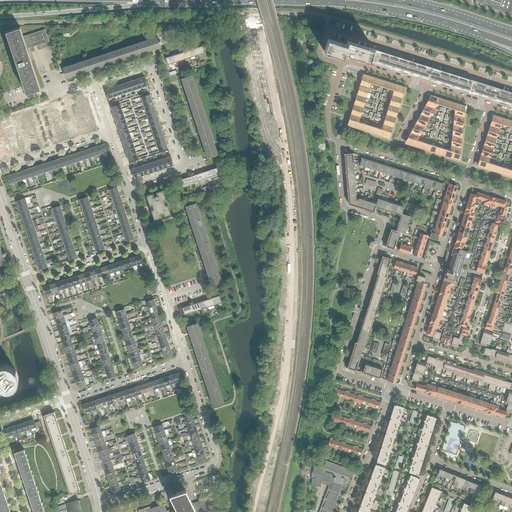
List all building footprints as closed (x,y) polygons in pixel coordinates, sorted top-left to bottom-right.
[(487,0),(485,7),(498,11),(501,0),(487,0)] [(511,0),(501,0),(498,11),(500,11),(511,15),(511,0)] [(38,88),(31,67),(28,58),(30,58),(29,50),(25,50),(24,46),(21,37),(20,34),(18,28),(19,28),(19,27),(7,31),(7,32),(8,31),(11,40),(0,43),(0,51),(2,57),(12,54),(11,50),(14,49),(28,92),(27,92),(27,93),(39,89),(39,88),(38,88)] [(45,29),(21,37),(24,46),(29,44),(31,47),(49,41),(45,29)] [(157,37),(160,45),(168,43),(165,34),(166,34),(165,32),(164,32),(164,31),(156,34),(157,37)] [(157,37),(141,42),(145,52),(161,47),(160,45),(157,37)] [(346,45),(328,39),(324,51),(329,53),(343,57),(343,56),(344,53),(511,105),(511,92),(347,41),(346,44),(346,45)] [(141,42),(126,47),(129,57),(145,52),(141,42)] [(202,46),(195,48),(197,55),(204,53),(202,46)] [(126,47),(110,52),(113,62),(129,57),(126,47)] [(198,57),(197,55),(195,48),(188,50),(190,57),(194,56),(195,58),(198,57)] [(183,59),(190,57),(188,50),(181,52),(183,59)] [(110,52),(94,57),(97,68),(113,62),(110,52)] [(181,52),(174,55),(176,62),(183,59),(181,52)] [(167,65),(176,62),(174,55),(165,58),(167,65)] [(94,57),(78,62),(82,73),(97,68),(94,57)] [(66,78),(82,73),(78,62),(62,67),(66,78)] [(361,80),(367,82),(369,76),(363,74),(361,80)] [(191,75),(181,78),(186,94),(196,91),(191,75)] [(377,78),(369,76),(367,82),(371,83),(375,85),(377,78)] [(144,77),(139,79),(142,88),(147,86),(144,77)] [(399,85),(391,83),(389,89),(393,90),(397,91),(399,85)] [(405,87),(399,85),(397,91),(403,93),(405,87)] [(110,88),(105,90),(108,99),(113,97),(110,88)] [(202,107),(196,91),(186,94),(191,110),(202,107)] [(150,95),(141,98),(142,103),(151,100),(150,95)] [(427,101),(434,103),(436,97),(430,95),(427,101)] [(443,99),(436,97),(434,103),(437,104),(441,105),(443,99)] [(457,110),(459,104),(452,102),(450,108),(454,109),(457,110)] [(120,104),(110,107),(112,112),(121,109),(120,104)] [(207,123),(202,107),(191,110),(196,126),(207,123)] [(0,152),(1,156),(8,153),(9,157),(42,146),(39,136),(6,146),(2,133),(35,122),(31,111),(0,121),(0,152)] [(453,120),(463,123),(464,117),(454,114),(453,120)] [(500,117),(493,115),(491,121),(498,123),(500,117)] [(500,117),(498,123),(505,125),(507,119),(500,117)] [(355,128),(357,121),(349,119),(347,125),(355,128)] [(462,128),(463,123),(453,120),(453,125),(462,128)] [(358,122),(357,121),(355,128),(362,130),(366,124),(358,122)] [(212,138),(207,123),(196,126),(202,142),(212,138)] [(452,130),(462,133),(462,128),(453,125),(452,130)] [(373,133),(381,136),(383,129),(381,129),(375,127),(373,133)] [(391,132),(383,129),(381,136),(389,138),(391,132)] [(461,138),(462,133),(452,130),(452,135),(461,138)] [(451,140),(461,143),(461,138),(452,135),(451,140)] [(413,146),(415,140),(407,137),(404,143),(413,146)] [(217,154),(212,138),(202,142),(207,158),(217,154)] [(415,140),(413,146),(420,148),(423,143),(424,142),(417,140),(415,140)] [(460,148),(461,143),(451,140),(451,145),(460,148)] [(166,143),(156,146),(158,151),(167,148),(166,143)] [(104,144),(98,146),(101,157),(103,156),(102,153),(106,152),(104,144)] [(429,151),(436,153),(439,147),(431,144),(429,151)] [(92,148),(95,159),(97,158),(96,155),(99,154),(100,157),(101,157),(98,146),(92,148)] [(92,148),(86,150),(90,161),(91,160),(90,157),(93,156),(94,159),(95,159),(92,148)] [(450,157),(452,151),(450,150),(444,149),(442,155),(450,157)] [(89,161),(90,161),(86,150),(81,152),(84,162),(85,162),(84,159),(88,158),(89,161)] [(459,160),(460,153),(452,151),(450,157),(459,160)] [(83,163),(84,162),(81,152),(75,154),(78,164),(80,164),(79,161),(82,160),(83,163)] [(135,153),(126,156),(128,161),(137,158),(135,153)] [(77,165),(78,164),(75,154),(69,155),(73,166),(74,166),(73,163),(76,162),(77,165)] [(71,167),(73,166),(69,155),(63,157),(67,168),(68,168),(67,164),(70,163),(71,167)] [(66,168),(67,168),(63,157),(58,159),(61,170),(63,170),(62,166),(65,165),(66,168)] [(170,157),(165,159),(168,168),(173,166),(170,157)] [(61,170),(58,159),(52,161),(56,172),(57,171),(56,168),(59,167),(60,170),(61,170)] [(484,168),(486,162),(479,159),(477,166),(484,168)] [(56,172),(52,161),(46,163),(50,174),(51,173),(50,170),(53,169),(54,172),(56,172)] [(492,171),(495,165),(486,162),(484,168),(492,171)] [(50,174),(46,163),(41,165),(44,175),(45,175),(44,172),(48,171),(49,174),(50,174)] [(44,175),(41,165),(35,167),(38,177),(40,177),(39,174),(42,173),(43,176),(44,175)] [(38,177),(35,167),(29,168),(33,179),(34,179),(33,176),(36,175),(37,178),(38,177)] [(221,176),(218,167),(210,170),(213,179),(221,176)] [(31,180),(33,179),(29,168),(24,170),(27,181),(28,181),(27,178),(30,177),(31,180)] [(136,168),(131,170),(134,179),(139,177),(136,168)] [(503,174),(511,176),(511,172),(511,169),(505,168),(503,174)] [(27,181),(24,170),(18,172),(21,183),(23,183),(22,180),(25,179),(26,181),(27,181)] [(211,180),(213,179),(210,170),(203,172),(205,179),(210,177),(211,180)] [(20,183),(21,183),(18,172),(12,174),(16,185),(17,184),(16,181),(19,180),(20,183)] [(197,182),(205,179),(203,172),(195,175),(197,182)] [(16,185),(12,174),(6,176),(9,184),(13,182),(14,185),(16,185)] [(195,175),(188,177),(190,184),(197,182),(195,175)] [(183,187),(190,184),(188,177),(180,180),(183,187)] [(443,184),(438,182),(435,189),(441,191),(443,184)] [(449,183),(447,189),(455,192),(456,187),(455,185),(449,183)] [(116,187),(108,190),(110,194),(107,195),(108,197),(118,193),(116,187)] [(447,189),(445,195),(453,198),(455,192),(447,189)] [(170,214),(162,190),(156,192),(157,195),(153,196),(152,193),(146,195),(154,220),(160,218),(159,214),(163,213),(164,216),(170,214)] [(477,192),(476,194),(475,198),(478,198),(478,200),(480,201),(481,199),(481,200),(482,200),(484,194),(477,192)] [(118,193),(108,197),(108,198),(111,197),(112,200),(109,201),(109,202),(120,199),(118,193)] [(354,197),(355,197),(355,194),(355,193),(351,194),(351,195),(347,195),(348,202),(348,203),(349,204),(350,205),(351,205),(354,197)] [(474,202),(475,198),(476,194),(475,194),(475,195),(470,193),(468,202),(477,205),(478,203),(474,202)] [(491,197),(484,194),(482,200),(483,200),(482,203),(483,203),(482,207),(484,207),(485,204),(486,205),(486,204),(489,205),(491,197)] [(445,195),(443,201),(451,204),(453,198),(445,195)] [(81,205),(89,203),(87,197),(79,199),(81,205)] [(496,204),(497,205),(499,199),(491,197),(489,205),(493,206),(492,207),(493,207),(493,208),(494,209),(496,204)] [(15,201),(17,207),(26,204),(24,198),(15,201)] [(111,207),(111,208),(122,204),(120,199),(109,202),(110,203),(113,202),(114,206),(111,207)] [(375,207),(383,209),(386,201),(377,199),(376,204),(375,207)] [(506,201),(499,199),(497,205),(501,206),(504,207),(506,201)] [(391,212),(394,204),(386,201),(383,209),(391,212)] [(443,201),(441,208),(449,210),(451,204),(443,201)] [(466,207),(474,210),(475,206),(475,207),(476,206),(478,206),(479,205),(477,205),(468,202),(467,202),(466,207)] [(82,211),(91,208),(89,203),(81,205),(82,211)] [(190,222),(201,218),(195,203),(185,206),(190,222)] [(17,207),(19,212),(28,210),(26,204),(17,207)] [(113,214),(124,210),(122,204),(111,208),(112,209),(115,208),(116,211),(113,212),(113,214)] [(399,215),(402,214),(401,213),(403,207),(394,204),(391,212),(397,214),(398,214),(399,215)] [(59,206),(52,208),(53,213),(50,214),(51,215),(61,212),(59,206)] [(464,213),(476,217),(476,216),(473,215),(474,213),(473,213),(474,210),(466,207),(464,213)] [(82,211),(84,217),(93,214),(91,208),(82,211)] [(441,208),(439,214),(447,216),(449,210),(441,208)] [(19,212),(21,218),(30,215),(28,210),(19,212)] [(115,219),(126,216),(124,210),(113,214),(114,215),(117,214),(118,217),(115,218),(115,219)] [(61,212),(51,215),(51,216),(54,215),(55,218),(52,219),(52,221),(63,217),(61,212)] [(84,217),(86,222),(95,220),(93,214),(84,217)] [(398,222),(407,224),(409,216),(407,215),(404,214),(402,214),(399,215),(399,216),(400,216),(400,217),(400,218),(399,219),(398,222)] [(439,214),(437,220),(445,222),(447,216),(439,214)] [(21,218),(23,224),(31,221),(30,215),(21,218)] [(117,225),(128,221),(126,216),(115,219),(116,221),(119,220),(120,223),(117,224),(117,225)] [(54,225),(54,227),(65,223),(63,217),(52,221),(53,222),(56,221),(57,224),(54,225)] [(206,234),(201,218),(190,222),(195,238),(206,234)] [(470,225),(469,225),(470,221),(462,219),(461,224),(472,228),(472,227),(470,226),(470,225)] [(86,222),(88,228),(96,225),(95,220),(86,222)] [(445,222),(437,220),(435,226),(443,228),(445,222)] [(23,224),(25,230),(33,227),(31,221),(23,224)] [(118,229),(119,231),(130,227),(128,221),(117,225),(117,226),(120,225),(121,228),(118,229)] [(404,233),(407,224),(398,222),(396,230),(399,232),(404,233)] [(56,231),(56,232),(67,229),(65,223),(54,227),(55,228),(58,227),(59,230),(56,231)] [(472,229),(472,228),(461,224),(459,230),(467,233),(468,229),(469,229),(469,228),(472,229)] [(98,231),(96,225),(88,228),(90,234),(98,231)] [(435,226),(433,232),(441,234),(443,228),(435,226)] [(495,234),(497,229),(485,226),(485,228),(489,229),(488,231),(495,234)] [(35,233),(33,227),(25,230),(27,235),(35,233)] [(132,233),(130,227),(119,231),(119,232),(122,231),(123,234),(120,235),(121,236),(132,233)] [(69,234),(67,229),(56,232),(57,233),(60,233),(61,236),(58,237),(58,238),(69,234)] [(397,238),(399,232),(396,230),(391,229),(390,229),(389,235),(397,238)] [(466,236),(467,233),(459,230),(457,236),(469,239),(469,238),(466,237),(467,236),(466,236)] [(90,234),(92,239),(100,237),(98,231),(90,234)] [(27,235),(29,241),(37,238),(35,233),(27,235)] [(132,233),(121,236),(121,238),(124,237),(126,241),(134,239),(132,233)] [(420,233),(418,239),(426,241),(428,235),(420,233)] [(60,242),(60,244),(71,240),(69,234),(58,238),(58,239),(61,238),(62,241),(60,242)] [(211,250),(206,234),(195,238),(200,254),(211,250)] [(395,244),(397,238),(389,235),(387,242),(395,244)] [(486,238),(485,240),(493,243),(494,238),(482,235),(482,237),(486,238)] [(455,241),(463,244),(464,240),(465,241),(466,239),(468,240),(469,239),(457,236),(455,241)] [(92,239),(94,245),(102,242),(100,237),(92,239)] [(29,241),(31,247),(39,244),(37,238),(29,241)] [(61,248),(62,249),(73,246),(71,240),(60,244),(60,245),(63,244),(64,247),(61,248)] [(462,247),(463,244),(455,241),(455,242),(454,247),(465,251),(465,249),(462,248),(463,247),(462,247)] [(104,248),(102,242),(94,245),(96,251),(104,248)] [(31,247),(33,253),(41,250),(39,244),(31,247)] [(404,252),(409,254),(412,246),(406,245),(404,252)] [(63,254),(64,255),(75,251),(73,246),(62,249),(62,251),(65,250),(66,253),(63,254)] [(465,251),(454,247),(453,247),(453,249),(451,253),(451,255),(453,255),(448,269),(446,268),(442,280),(443,280),(455,284),(463,259),(464,259),(467,251),(465,251)] [(33,253),(34,258),(43,256),(41,250),(33,253)] [(216,266),(211,250),(200,254),(205,269),(216,266)] [(76,257),(75,251),(64,255),(64,256),(67,255),(69,260),(76,257)] [(140,255),(134,257),(138,267),(139,267),(138,264),(142,262),(140,255)] [(34,258),(36,264),(45,261),(43,256),(34,258)] [(128,259),(132,269),(133,269),(132,266),(135,265),(136,268),(138,267),(134,257),(128,259)] [(123,261),(126,271),(127,271),(126,268),(129,267),(130,270),(132,269),(128,259),(123,261)] [(47,267),(45,261),(36,264),(38,270),(47,267)] [(117,262),(120,273),(122,273),(121,270),(124,269),(125,272),(126,271),(123,261),(117,262)] [(119,273),(120,273),(117,262),(111,264),(115,275),(116,274),(115,271),(118,270),(119,273)] [(113,275),(115,275),(111,264),(106,266),(109,277),(110,276),(109,273),(112,272),(113,275)] [(377,273),(378,274),(386,276),(389,268),(384,266),(379,265),(377,273)] [(412,265),(410,273),(415,274),(418,267),(412,265)] [(473,267),(476,269),(476,271),(483,273),(484,269),(473,265),(473,267)] [(108,277),(109,277),(106,266),(100,268),(103,279),(105,278),(104,275),(107,274),(108,277)] [(221,282),(216,266),(205,269),(211,285),(221,282)] [(102,279),(103,279),(100,268),(94,270),(98,281),(99,280),(98,277),(101,276),(102,279)] [(96,281),(98,281),(94,270),(88,272),(92,282),(93,282),(92,279),(95,278),(96,281)] [(91,283),(92,282),(88,272),(83,274),(86,284),(88,284),(87,281),(90,280),(91,283)] [(85,285),(86,284),(83,274),(77,275),(81,286),(82,286),(81,283),(84,282),(85,285)] [(385,285),(388,276),(386,276),(378,274),(375,282),(385,285)] [(79,287),(81,286),(77,275),(71,277),(75,288),(76,288),(75,285),(78,284),(79,287)] [(425,277),(417,275),(416,280),(418,281),(418,282),(425,284),(426,283),(424,282),(425,277)] [(74,288),(75,288),(71,277),(66,279),(69,290),(70,289),(69,286),(73,285),(74,288)] [(68,290),(69,290),(66,279),(60,281),(64,292),(65,291),(64,288),(67,287),(68,290)] [(471,285),(479,287),(480,283),(467,279),(466,280),(469,281),(472,282),(471,285)] [(62,292),(64,292),(60,281),(54,283),(58,294),(59,293),(58,290),(61,289),(62,292)] [(372,291),(382,294),(385,285),(375,282),(372,291)] [(425,284),(418,282),(416,288),(424,291),(425,284)] [(54,283),(49,285),(52,295),(53,295),(52,292),(55,291),(56,294),(58,294),(54,283)] [(470,286),(470,289),(477,291),(479,287),(471,285),(466,283),(465,286),(467,286),(467,285),(470,286)] [(51,296),(52,295),(49,285),(43,287),(45,294),(50,293),(51,296)] [(449,292),(448,292),(449,288),(441,286),(439,292),(451,295),(451,294),(448,293),(449,292)] [(424,291),(416,288),(414,294),(422,297),(424,291)] [(370,299),(379,302),(382,294),(372,291),(370,299)] [(422,297),(414,294),(412,300),(420,303),(422,297)] [(219,295),(211,298),(214,305),(221,302),(219,295)] [(444,303),(445,300),(438,297),(436,303),(447,306),(448,305),(445,305),(445,303),(444,303)] [(211,298),(205,300),(207,307),(214,305),(211,298)] [(144,307),(144,309),(155,305),(153,299),(145,302),(147,306),(144,307)] [(367,308),(377,311),(379,302),(370,299),(367,308)] [(205,300),(198,302),(200,309),(207,307),(205,300)] [(420,303),(412,300),(410,307),(418,309),(420,303)] [(463,306),(464,306),(472,309),(473,304),(462,301),(460,300),(459,302),(462,302),(461,303),(463,303),(463,306)] [(198,302),(191,305),(193,311),(200,309),(198,302)] [(447,308),(447,306),(436,303),(434,309),(442,311),(443,308),(444,308),(444,307),(447,308)] [(146,313),(146,314),(157,311),(155,305),(144,309),(145,310),(148,309),(149,312),(146,313)] [(184,315),(193,311),(191,305),(181,308),(182,310),(183,312),(184,315)] [(418,309),(410,307),(408,313),(416,315),(418,309)] [(365,316),(374,319),(377,311),(367,308),(365,316)] [(117,317),(126,315),(124,309),(115,311),(117,317)] [(441,315),(442,311),(434,309),(432,314),(444,318),(444,316),(441,316),(442,315),(441,315)] [(61,310),(53,313),(55,319),(63,316),(61,310)] [(159,316),(157,311),(146,314),(147,315),(150,314),(151,317),(148,318),(148,320),(159,316)] [(416,315),(408,313),(406,319),(414,321),(416,315)] [(443,319),(444,318),(432,314),(430,320),(438,322),(439,319),(440,319),(441,318),(443,319)] [(117,317),(119,323),(128,320),(126,315),(117,317)] [(55,319),(56,325),(65,322),(63,316),(55,319)] [(161,322),(159,316),(148,320),(148,321),(151,320),(153,323),(149,324),(150,326),(161,322)] [(362,325),(372,328),(374,319),(365,316),(362,325)] [(87,326),(87,327),(98,324),(96,318),(88,320),(90,325),(87,326)] [(414,321),(406,319),(404,325),(412,327),(414,321)] [(119,323),(121,329),(129,326),(128,320),(119,323)] [(437,326),(438,322),(430,320),(428,326),(429,326),(435,327),(437,328),(438,326),(437,326)] [(56,325),(58,330),(67,328),(65,322),(56,325)] [(151,330),(152,331),(163,328),(161,322),(150,326),(150,327),(153,326),(154,329),(151,330)] [(186,326),(191,342),(202,338),(197,323),(186,326)] [(89,332),(89,333),(100,329),(98,324),(87,327),(88,328),(91,328),(92,331),(89,332)] [(359,334),(369,337),(372,328),(362,325),(359,334)] [(412,327),(404,325),(402,331),(410,334),(412,327)] [(121,329),(123,334),(131,332),(129,326),(121,329)] [(432,336),(435,327),(429,326),(426,334),(432,336)] [(58,330),(60,336),(69,333),(67,328),(58,330)] [(153,336),(154,337),(164,333),(163,328),(152,331),(152,333),(155,332),(156,335),(153,336)] [(90,337),(91,339),(102,335),(100,329),(89,333),(89,334),(92,333),(93,336),(90,337)] [(495,338),(492,336),(493,333),(484,330),(479,344),(485,346),(488,338),(495,341),(495,338)] [(410,334),(402,331),(400,337),(408,340),(410,334)] [(438,341),(441,333),(435,331),(432,340),(438,341)] [(123,334),(125,340),(133,337),(131,332),(123,334)] [(71,339),(69,333),(60,336),(62,342),(71,339)] [(166,339),(164,333),(154,337),(154,338),(157,337),(158,340),(155,341),(156,343),(166,339)] [(452,334),(451,333),(449,337),(446,336),(444,343),(449,345),(452,334)] [(356,342),(364,345),(366,346),(369,337),(359,334),(356,342)] [(466,336),(459,334),(460,334),(458,339),(459,339),(458,343),(463,345),(466,336)] [(104,341),(102,335),(91,339),(91,340),(94,339),(95,342),(92,343),(93,344),(104,341)] [(135,343),(133,337),(125,340),(126,346),(135,343)] [(408,340),(400,337),(398,343),(406,346),(408,340)] [(457,347),(458,343),(459,339),(458,339),(453,337),(451,345),(457,347)] [(207,354),(202,338),(191,342),(197,358),(207,354)] [(62,342),(64,347),(72,345),(71,339),(62,342)] [(157,347),(157,348),(168,345),(166,339),(156,343),(156,344),(159,343),(160,346),(157,347)] [(94,349),(95,350),(105,346),(104,341),(93,344),(93,346),(96,345),(97,348),(94,349)] [(353,348),(363,351),(364,345),(356,342),(355,342),(353,348)] [(126,346),(128,352),(137,349),(135,343),(126,346)] [(406,346),(398,343),(396,349),(404,352),(406,346)] [(64,347),(66,353),(74,350),(72,345),(64,347)] [(159,353),(159,354),(170,350),(168,345),(157,348),(158,350),(161,349),(162,352),(159,353)] [(96,356),(107,352),(105,346),(95,350),(95,351),(98,350),(99,353),(96,354),(96,356)] [(491,349),(491,350),(489,356),(489,357),(497,360),(499,351),(500,348),(498,347),(496,346),(494,350),(491,349)] [(481,353),(489,356),(491,350),(483,347),(481,353)] [(351,354),(361,357),(363,351),(353,348),(351,354)] [(128,352),(130,357),(139,354),(137,349),(128,352)] [(404,352),(396,349),(394,356),(402,358),(404,352)] [(76,356),(74,350),(66,353),(68,359),(76,356)] [(172,356),(170,350),(159,354),(160,355),(163,354),(164,359),(172,356)] [(507,350),(506,353),(503,362),(509,364),(511,355),(510,355),(511,351),(507,350)] [(497,360),(503,362),(506,353),(499,351),(497,360)] [(98,361),(109,358),(107,352),(96,356),(97,357),(100,356),(101,359),(98,360),(98,361)] [(141,360),(139,354),(130,357),(132,363),(141,360)] [(212,370),(207,354),(197,358),(202,374),(212,370)] [(349,360),(359,363),(361,357),(351,354),(349,360)] [(68,359),(70,365),(78,362),(76,356),(68,359)] [(402,358),(394,356),(393,362),(400,364),(402,358)] [(433,370),(434,370),(438,357),(435,356),(434,358),(431,357),(430,363),(432,364),(432,365),(435,366),(433,370)] [(439,367),(441,368),(444,359),(438,357),(434,370),(436,371),(438,372),(439,367)] [(100,367),(111,364),(109,358),(98,361),(99,363),(102,362),(103,365),(100,366),(100,367)] [(444,373),(445,374),(449,361),(444,359),(441,368),(446,369),(444,373)] [(143,366),(141,360),(132,363),(134,369),(143,366)] [(348,368),(356,371),(359,363),(349,360),(347,367),(348,368)] [(450,371),(453,372),(455,363),(449,361),(445,374),(449,375),(450,371)] [(70,365),(71,370),(80,367),(78,362),(70,365)] [(400,364),(393,362),(391,368),(399,370),(400,364)] [(455,363),(453,372),(452,374),(456,375),(455,379),(457,379),(461,367),(456,365),(457,364),(455,363)] [(102,373),(113,369),(111,364),(100,367),(101,368),(104,367),(105,371),(102,372),(102,373)] [(371,375),(373,367),(365,364),(363,370),(362,372),(362,373),(371,375)] [(17,375),(16,374),(16,372),(14,370),(14,369),(13,368),(11,367),(10,366),(9,366),(7,365),(5,365),(3,365),(1,365),(0,365),(0,385),(1,386),(2,386),(3,387),(4,387),(5,387),(7,387),(8,387),(10,387),(11,387),(12,386),(13,385),(14,385),(15,384),(15,383),(16,382),(17,381),(17,380),(17,378),(17,377),(17,376),(17,375)] [(71,370),(73,376),(82,373),(80,367),(71,370)] [(371,375),(380,378),(382,370),(373,367),(371,375)] [(460,376),(464,377),(466,368),(461,367),(457,379),(459,380),(460,376)] [(399,370),(391,368),(389,374),(397,377),(399,370)] [(468,381),(469,381),(472,370),(466,368),(464,377),(467,378),(465,382),(468,383),(468,381)] [(107,378),(115,375),(113,369),(102,373),(102,374),(106,373),(107,378)] [(472,378),(476,379),(479,371),(473,369),(472,370),(469,381),(471,382),(472,378)] [(217,386),(212,370),(202,374),(207,389),(217,386)] [(477,384),(480,385),(484,372),(479,371),(476,379),(478,380),(477,384)] [(179,372),(173,374),(177,385),(178,385),(177,382),(181,380),(179,372)] [(483,381),(488,383),(490,374),(484,372),(480,385),(482,385),(483,381)] [(73,376),(75,382),(84,379),(83,377),(82,373),(73,376)] [(175,385),(177,385),(173,374),(167,376),(171,387),(172,387),(171,384),(174,383),(175,385)] [(397,377),(389,374),(387,380),(393,382),(395,382),(397,377)] [(488,388),(492,389),(496,376),(490,374),(488,383),(489,383),(488,388)] [(170,387),(171,387),(167,376),(162,378),(165,389),(166,388),(165,385),(169,384),(170,387)] [(494,385),(499,387),(502,378),(496,376),(492,389),(494,385)] [(164,389),(165,389),(162,378),(156,380),(160,391),(161,390),(160,387),(163,386),(164,389)] [(502,378),(499,387),(500,387),(499,391),(501,392),(503,387),(505,387),(507,382),(505,381),(506,379),(502,378)] [(86,385),(84,379),(75,382),(77,387),(86,385)] [(158,391),(160,391),(156,380),(150,382),(154,393),(155,392),(154,389),(157,388),(158,391)] [(152,393),(154,393),(150,382),(145,384),(148,394),(149,394),(148,391),(151,390),(152,393)] [(414,389),(424,392),(426,384),(425,383),(424,386),(422,385),(421,385),(422,383),(419,382),(419,384),(416,383),(415,386),(414,389)] [(426,384),(424,392),(429,394),(433,382),(431,382),(430,385),(426,384)] [(434,395),(435,395),(437,387),(434,386),(434,383),(433,382),(429,394),(434,395)] [(145,384),(139,385),(142,396),(144,396),(143,393),(146,392),(147,395),(148,394),(145,384)] [(141,397),(142,396),(139,385),(133,387),(137,398),(138,398),(137,395),(140,394),(141,397)] [(441,388),(437,387),(435,395),(440,397),(444,385),(442,385),(441,388)] [(440,397),(445,398),(448,390),(444,389),(445,386),(444,385),(440,397)] [(223,402),(217,386),(207,389),(212,405),(223,402)] [(135,399),(137,398),(133,387),(127,389),(131,400),(132,400),(131,397),(134,396),(135,399)] [(332,395),(339,397),(341,390),(337,389),(337,388),(335,387),(332,395)] [(445,398),(451,400),(455,389),(453,388),(452,391),(448,390),(445,398)] [(130,401),(131,400),(127,389),(122,391),(125,402),(127,402),(126,399),(129,398),(130,401)] [(339,397),(345,399),(348,391),(345,390),(345,391),(341,390),(339,397)] [(124,402),(125,402),(122,391),(116,393),(120,404),(121,404),(120,401),(123,400),(124,402)] [(345,399),(352,401),(354,394),(349,393),(350,392),(348,391),(345,399)] [(462,404),(464,395),(465,392),(463,392),(462,395),(459,393),(456,402),(462,404)] [(116,393),(110,395),(114,406),(115,405),(114,402),(117,401),(118,404),(120,404),(116,393)] [(462,404),(467,405),(471,394),(469,393),(468,396),(464,395),(462,404)] [(352,401),(358,403),(360,395),(358,394),(358,396),(354,394),(352,401)] [(467,405),(473,407),(475,399),(472,397),(473,394),(471,394),(467,405)] [(112,406),(114,406),(110,395),(105,397),(108,408),(109,407),(108,404),(112,403),(112,406)] [(358,403),(365,405),(367,398),(362,397),(363,396),(360,395),(358,403)] [(107,408),(108,408),(105,397),(99,399),(103,410),(104,409),(103,406),(106,405),(107,408)] [(473,407),(478,409),(482,397),(480,397),(479,400),(475,399),(473,407)] [(478,409),(483,411),(486,402),(482,401),(483,398),(482,397),(478,409)] [(365,405),(371,407),(373,399),(371,398),(371,400),(367,398),(365,405)] [(101,410),(103,410),(99,399),(93,400),(97,411),(98,411),(97,408),(100,407),(101,410)] [(373,399),(371,407),(378,409),(380,402),(375,401),(376,400),(373,399)] [(95,412),(97,411),(93,400),(88,402),(91,413),(92,413),(92,410),(95,409),(95,412)] [(483,411),(489,413),(492,401),(490,401),(490,403),(486,402),(483,411)] [(494,402),(492,401),(489,413),(494,414),(497,406),(493,404),(494,402)] [(90,414),(91,413),(88,402),(82,404),(84,412),(89,411),(90,414)] [(390,419),(399,422),(403,407),(394,404),(392,410),(391,413),(390,419)] [(504,417),(505,413),(505,411),(502,410),(502,408),(500,408),(500,410),(499,409),(497,409),(498,406),(497,406),(494,414),(504,417)] [(48,431),(59,427),(53,411),(43,415),(48,431)] [(182,422),(182,424),(193,420),(191,414),(183,417),(185,422),(182,422)] [(336,422),(339,414),(336,414),(336,415),(331,414),(330,420),(336,422)] [(336,422),(343,424),(345,418),(340,416),(341,415),(339,414),(336,422)] [(422,429),(431,432),(432,426),(433,426),(434,424),(433,423),(435,417),(426,415),(422,429)] [(343,424),(349,426),(352,418),(349,418),(349,419),(345,418),(343,424)] [(354,419),(352,418),(349,426),(356,428),(358,422),(353,421),(354,419)] [(33,419),(27,421),(30,429),(31,428),(34,427),(36,432),(40,430),(39,428),(41,427),(39,421),(34,423),(33,419)] [(385,433),(394,436),(399,422),(390,419),(388,425),(387,424),(386,427),(387,427),(385,433)] [(184,428),(184,429),(195,426),(193,420),(182,424),(183,425),(186,424),(187,427),(184,428)] [(32,431),(31,428),(30,429),(27,421),(21,423),(24,431),(25,430),(28,429),(29,432),(32,431)] [(442,451),(457,455),(465,425),(450,421),(442,451)] [(356,428),(362,430),(365,422),(362,422),(362,423),(358,422),(356,428)] [(369,432),(371,426),(366,424),(367,423),(365,422),(362,430),(369,432)] [(24,431),(21,423),(16,425),(18,433),(20,432),(23,431),(24,434),(26,433),(25,430),(24,431)] [(153,427),(155,433),(164,430),(162,424),(153,427)] [(18,433),(16,425),(10,426),(13,434),(14,434),(17,433),(18,436),(20,435),(20,432),(18,433)] [(91,428),(92,434),(101,431),(99,425),(91,428)] [(15,437),(14,434),(13,434),(10,426),(4,428),(7,436),(11,435),(12,438),(15,437)] [(186,434),(186,435),(197,432),(195,426),(184,429),(185,431),(188,430),(189,433),(186,434)] [(64,443),(59,427),(48,431),(53,447),(64,443)] [(431,432),(422,429),(417,443),(426,446),(428,440),(428,441),(429,438),(431,432)] [(155,433),(157,438),(166,436),(164,430),(155,433)] [(92,434),(94,440),(103,437),(101,431),(92,434)] [(188,440),(188,441),(199,437),(197,432),(186,435),(187,437),(189,436),(191,439),(188,440)] [(125,442),(136,439),(134,433),(126,436),(128,440),(125,441),(125,442)] [(394,436),(385,433),(383,439),(382,441),(380,447),(389,450),(394,436)] [(157,438),(159,444),(168,441),(166,436),(157,438)] [(105,443),(103,437),(94,440),(96,446),(105,443)] [(189,445),(190,447),(201,443),(199,437),(188,441),(188,442),(191,441),(192,444),(189,445)] [(327,445),(334,447),(336,441),(332,439),(332,438),(330,437),(327,445)] [(127,448),(138,445),(136,439),(125,442),(126,444),(129,443),(130,446),(127,447),(127,448)] [(169,447),(168,441),(159,444),(161,450),(169,447)] [(336,441),(334,447),(340,449),(343,441),(340,441),(340,442),(336,441)] [(340,449),(347,451),(349,445),(345,444),(345,442),(343,441),(340,449)] [(69,459),(64,443),(53,447),(58,462),(69,459)] [(107,448),(105,443),(96,446),(98,451),(107,448)] [(202,449),(201,443),(190,447),(190,448),(193,447),(194,450),(191,451),(192,452),(202,449)] [(413,458),(422,461),(423,455),(424,455),(425,452),(424,452),(426,446),(417,443),(413,458)] [(129,452),(129,454),(140,450),(138,445),(127,448),(128,449),(131,448),(132,451),(129,452)] [(347,451),(353,453),(356,446),(354,445),(353,446),(349,445),(347,451)] [(353,453),(360,456),(362,449),(358,447),(358,446),(356,446),(353,453)] [(161,450),(163,455),(171,453),(169,447),(161,450)] [(389,450),(380,447),(379,453),(378,453),(377,455),(378,456),(376,462),(385,464),(389,450)] [(98,451),(100,457),(109,454),(107,448),(98,451)] [(28,465),(23,449),(13,452),(19,468),(28,465)] [(193,458),(204,454),(202,449),(192,452),(192,454),(195,453),(196,456),(193,457),(193,458)] [(130,458),(131,460),(142,456),(140,450),(129,454),(129,455),(132,454),(134,457),(130,458)] [(165,461),(173,458),(171,453),(163,455),(165,461)] [(100,457),(102,463),(110,460),(109,454),(100,457)] [(198,463),(206,460),(204,454),(193,458),(194,459),(197,458),(198,463)] [(394,467),(399,469),(403,457),(398,455),(394,467)] [(132,464),(133,465),(144,462),(142,456),(131,460),(131,461),(134,460),(135,463),(132,464)] [(166,467),(175,464),(173,458),(165,461),(166,467)] [(422,461),(413,458),(408,472),(417,475),(419,469),(420,467),(420,466),(422,461)] [(74,475),(69,459),(58,462),(64,478),(74,475)] [(104,468),(112,466),(110,460),(102,463),(104,468)] [(328,485),(317,511),(331,511),(332,511),(331,511),(333,505),(334,505),(335,502),(334,502),(337,495),(338,495),(339,493),(338,492),(340,486),(341,486),(342,483),(345,478),(340,477),(341,474),(343,475),(351,478),(354,471),(326,461),(323,467),(322,467),(313,466),(312,473),(311,473),(311,478),(312,479),(311,485),(320,487),(320,483),(328,485)] [(134,470),(135,471),(146,467),(144,462),(133,465),(133,467),(136,466),(137,469),(134,470)] [(168,473),(177,470),(175,464),(166,467),(168,473)] [(379,481),(384,467),(375,464),(373,470),(372,469),(371,472),(372,472),(370,478),(379,481)] [(28,465),(19,468),(24,484),(34,481),(28,465)] [(106,474),(114,471),(112,466),(104,468),(106,474)] [(136,475),(137,477),(147,473),(146,467),(135,471),(135,472),(138,471),(139,474),(136,475)] [(435,478),(439,480),(443,470),(439,469),(435,478)] [(391,493),(398,472),(398,471),(393,470),(387,491),(391,493)] [(108,480),(116,477),(114,471),(106,474),(108,480)] [(141,482),(149,479),(147,473),(137,477),(137,478),(139,483),(141,482)] [(79,491),(74,475),(64,478),(69,494),(79,491)] [(410,475),(404,489),(413,492),(415,487),(416,487),(417,484),(416,484),(419,478),(410,475)] [(108,480),(109,486),(118,483),(116,477),(108,480)] [(379,481),(370,478),(368,484),(367,483),(366,486),(367,486),(365,492),(373,495),(379,481)] [(39,497),(34,481),(24,484),(29,501),(39,497)] [(120,489),(118,483),(109,486),(111,492),(120,489)] [(477,495),(481,486),(476,484),(473,493),(477,495)] [(431,487),(428,494),(437,498),(440,491),(431,487)] [(191,503),(186,488),(178,491),(178,492),(170,495),(175,511),(171,511),(168,511),(168,510),(166,510),(164,503),(155,506),(154,504),(138,509),(138,511),(204,511),(209,510),(207,504),(211,502),(209,495),(198,499),(198,501),(191,503)] [(413,492),(404,489),(399,503),(407,506),(410,500),(410,501),(411,498),(413,492)] [(490,501),(495,502),(499,493),(494,491),(490,501)] [(373,495),(365,492),(362,498),(362,497),(361,500),(359,506),(368,509),(373,495)] [(437,498),(428,494),(425,501),(434,505),(437,498)] [(0,511),(9,511),(4,497),(0,498),(0,511)] [(33,511),(43,511),(39,497),(29,501),(33,511)] [(448,511),(453,499),(449,497),(442,511),(448,511)] [(82,511),(78,499),(66,504),(66,506),(58,509),(59,511),(82,511)] [(431,511),(434,505),(425,501),(423,509),(431,511)] [(407,506),(399,503),(394,511),(405,511),(406,511),(405,511),(407,506)] [(460,510),(464,511),(469,511),(472,507),(463,503),(460,510)]
